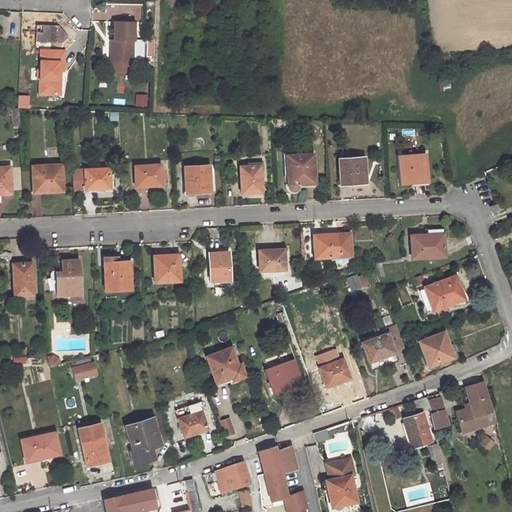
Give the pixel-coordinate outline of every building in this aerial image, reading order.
[(115,40),(115,48),(110,47),(110,61),(132,61),(133,41),(134,41),(134,23),(114,22),(113,40),(115,40)] [(40,49),(39,69),(39,77),(38,93),(56,93),(57,70),(60,70),(62,70),(63,50),(40,49)] [(314,153),(286,154),(288,184),(289,186),(290,188),(292,189),(294,189),(295,189),(297,188),(298,186),(299,183),(315,182),(314,153)] [(426,156),(399,157),(400,184),(412,184),(412,181),(425,181),(427,178),(426,156)] [(365,158),(339,159),(341,184),(351,184),(351,180),(367,179),(365,158)] [(61,164),(31,165),(33,190),(42,189),(42,192),(63,190),(61,164)] [(161,164),(135,165),(136,186),(162,185),(161,164)] [(208,165),(183,166),(185,193),(209,191),(208,165)] [(261,165),(242,166),(242,180),(241,180),(242,193),(262,193),(261,165)] [(10,167),(0,167),(0,194),(12,193),(10,167)] [(73,190),(116,187),(115,173),(111,173),(111,167),(71,169),(73,190)] [(498,209),(496,204),(489,206),(492,212),(498,209)] [(348,228),(331,229),(331,234),(312,235),(313,257),(349,255),(348,228)] [(442,228),(409,229),(410,257),(443,256),(442,228)] [(283,248),(257,249),(257,270),(283,269),(283,248)] [(227,252),(207,252),(208,280),(228,279),(227,252)] [(175,254),(151,255),(153,281),(177,280),(175,254)] [(77,294),(75,260),(58,261),(59,275),(52,276),(53,295),(77,294)] [(115,260),(102,260),(104,290),(129,289),(128,262),(115,262),(115,260)] [(30,262),(11,263),(13,295),(32,294),(30,262)] [(454,276),(423,286),(430,309),(462,299),(454,276)] [(361,279),(347,284),(349,291),(363,286),(361,279)] [(396,326),(384,330),(385,334),(360,343),(368,364),(393,354),(393,352),(403,348),(396,326)] [(443,332),(417,341),(427,368),(438,364),(437,361),(451,356),(443,332)] [(230,346),(205,356),(215,381),(231,375),(232,378),(245,374),(240,362),(237,363),(230,346)] [(334,349),(315,356),(319,366),(317,367),(325,387),(349,378),(342,358),(338,359),(334,349)] [(393,354),(368,364),(370,370),(396,360),(393,354)] [(47,357),(49,367),(58,364),(57,359),(51,356),(47,357)] [(294,362),(267,370),(272,387),(299,378),(294,362)] [(90,363),(70,368),(73,378),(93,373),(90,363)] [(299,378),(272,387),(274,392),(301,383),(299,378)] [(471,408),(455,412),(461,432),(486,426),(485,423),(497,420),(495,410),(490,411),(482,382),(465,387),(471,408)] [(417,400),(421,410),(430,409),(428,401),(427,397),(417,400)] [(431,415),(444,411),(440,398),(428,401),(430,409),(431,415)] [(201,402),(176,410),(179,418),(177,419),(183,438),(206,430),(204,425),(208,424),(201,402)] [(434,428),(448,424),(444,411),(431,415),(434,428)] [(422,413),(403,418),(412,447),(431,441),(422,413)] [(230,418),(219,420),(224,437),(234,434),(230,418)] [(141,442),(153,438),(151,431),(154,430),(151,419),(123,428),(130,453),(143,449),(141,442)] [(97,426),(76,431),(85,466),(106,461),(97,426)] [(53,432),(19,438),(23,456),(37,453),(38,457),(57,454),(53,432)] [(438,444),(431,446),(435,464),(443,463),(438,444)] [(291,446),(274,451),(275,455),(279,471),(279,475),(296,470),(291,446)] [(273,447),(259,452),(260,460),(275,455),(274,451),(273,447)] [(37,453),(23,456),(24,463),(38,460),(38,457),(37,453)] [(279,471),(275,455),(260,460),(264,475),(279,471)] [(328,481),(324,482),(332,508),(356,501),(348,476),(352,475),(347,459),(324,465),(328,481)] [(107,464),(106,461),(85,466),(85,470),(107,464)] [(213,471),(220,493),(238,486),(249,485),(242,462),(213,471)] [(279,471),(264,475),(269,502),(284,497),(279,475),(279,471)] [(189,511),(196,511),(199,511),(192,480),(184,482),(189,511)] [(168,488),(171,511),(187,511),(189,511),(184,482),(170,485),(168,488)] [(104,511),(123,511),(123,509),(137,506),(138,511),(155,508),(152,489),(103,501),(104,511)] [(246,490),(238,491),(241,506),(246,506),(247,509),(250,509),(246,490)] [(284,497),(287,511),(290,511),(304,507),(301,492),(284,497)]
